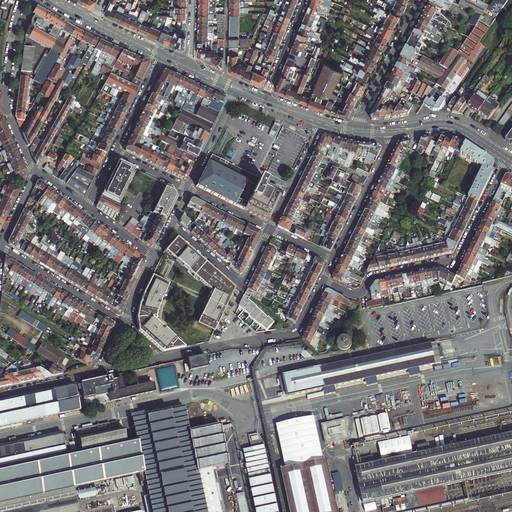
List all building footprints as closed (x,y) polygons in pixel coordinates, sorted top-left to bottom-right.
[(88,9),(90,8),(93,0),(85,0),(83,6),(87,8),(88,9)] [(107,17),(110,18),(118,3),(117,2),(115,3),(114,2),(109,0),(103,13),(103,15),(107,17)] [(115,20),(117,21),(126,2),(126,0),(119,0),(118,3),(110,18),(115,20)] [(278,2),(279,2),(278,6),(291,12),(292,10),(292,8),(293,6),(278,0),(278,2)] [(329,7),(328,6),(312,0),(310,0),(309,2),(308,5),(327,12),(329,7)] [(380,3),(390,8),(400,13),(402,9),(403,8),(386,0),(382,0),(381,0),(377,0),(377,2),(380,3)] [(402,0),(386,0),(403,8),(405,4),(406,2),(402,0)] [(449,0),(429,0),(429,3),(435,6),(441,9),(443,4),(447,6),(451,8),(454,2),(449,0)] [(460,0),(460,1),(458,4),(474,12),(479,15),(482,16),(486,9),(467,0),(460,0)] [(479,0),(467,0),(486,9),(487,10),(490,5),(488,4),(482,1),(479,0)] [(497,16),(503,6),(493,0),(490,5),(487,10),(490,11),(494,15),(497,16)] [(131,5),(126,2),(117,21),(120,23),(122,24),(131,5)] [(137,30),(144,14),(146,10),(136,6),(137,5),(132,2),(131,5),(122,24),(129,27),(130,27),(137,30)] [(390,8),(380,3),(378,6),(389,11),(390,8)] [(435,6),(429,3),(425,9),(423,14),(441,23),(446,26),(449,28),(450,26),(449,23),(439,18),(440,14),(439,14),(441,9),(435,6)] [(26,34),(51,49),(56,40),(58,37),(62,30),(66,22),(44,9),(37,5),(33,12),(35,14),(34,16),(32,19),(31,22),(31,24),(31,26),(29,25),(26,34)] [(290,14),(291,12),(278,6),(275,5),(273,11),(276,12),(289,17),(290,14)] [(307,7),(306,10),(319,15),(320,12),(327,14),(328,12),(327,12),(308,5),(307,7)] [(397,20),(398,17),(400,14),(400,13),(390,8),(389,11),(378,6),(378,7),(374,5),(372,8),(383,13),(397,20)] [(268,9),(266,14),(287,22),(287,20),(289,17),(276,12),(275,14),(271,12),(272,10),(268,9)] [(304,15),(313,19),(316,20),(324,23),(325,20),(320,18),(321,15),(319,15),(306,10),(306,11),(304,15)] [(469,23),(476,26),(482,16),(479,15),(474,12),(469,23)] [(381,16),(374,13),(372,16),(394,27),(396,21),(397,20),(383,13),(381,16)] [(142,32),(146,34),(150,26),(151,23),(153,20),(153,18),(152,17),(151,20),(148,25),(144,23),(147,18),(145,17),(147,15),(144,14),(137,30),(142,32)] [(228,14),(228,18),(227,39),(240,39),(240,33),(241,27),(239,27),(239,14),(238,14),(228,14)] [(286,24),(287,22),(266,14),(264,19),(272,22),(285,27),(286,24)] [(392,29),(394,27),(372,16),(369,14),(369,16),(371,17),(370,19),(379,23),(377,25),(376,24),(374,29),(389,36),(392,29)] [(450,49),(447,54),(443,59),(440,65),(423,56),(420,62),(415,59),(414,61),(413,60),(411,65),(417,68),(440,79),(437,84),(443,88),(447,90),(465,62),(469,57),(480,40),(494,20),(486,14),(483,17),(482,16),(476,26),(468,37),(464,44),(458,53),(450,49)] [(423,14),(422,16),(421,18),(419,21),(427,25),(428,24),(434,27),(433,28),(437,30),(442,33),(446,26),(441,23),(423,14)] [(303,17),(302,20),(311,24),(313,19),(304,15),(303,17)] [(151,37),(157,39),(163,26),(159,25),(159,26),(158,25),(161,18),(160,18),(158,22),(157,25),(155,29),(151,37)] [(165,18),(163,26),(157,39),(160,41),(162,42),(168,29),(172,18),(170,18),(165,18)] [(266,23),(270,25),(270,27),(283,32),(284,29),(285,27),(272,22),(264,19),(263,22),(262,24),(265,25),(266,23)] [(301,23),(300,26),(309,29),(310,30),(315,31),(317,26),(314,25),(313,24),(311,24),(302,20),(301,23)] [(428,24),(427,25),(419,21),(418,23),(417,25),(435,35),(437,30),(433,28),(434,27),(428,24)] [(59,56),(75,27),(72,26),(66,22),(62,30),(66,33),(64,36),(67,38),(63,44),(56,40),(51,49),(33,79),(42,83),(43,84),(54,65),(59,56)] [(441,38),(435,35),(417,25),(416,28),(414,31),(431,39),(438,43),(441,38)] [(151,37),(155,29),(150,26),(146,34),(149,36),(151,37)] [(299,28),(298,32),(311,37),(315,38),(318,39),(320,33),(315,31),(314,33),(310,31),(310,30),(309,29),(300,26),(299,27),(299,28)] [(80,40),(85,32),(78,29),(75,27),(59,56),(63,58),(70,46),(73,40),(75,42),(77,39),(80,40)] [(282,34),(283,32),(270,27),(269,30),(261,27),(260,29),(268,32),(281,37),(282,34)] [(368,28),(366,32),(386,42),(388,37),(389,36),(374,29),(373,30),(368,28)] [(169,29),(168,29),(162,42),(166,43),(168,44),(173,32),(169,30),(169,29)] [(175,33),(173,32),(168,44),(173,46),(179,34),(179,33),(179,30),(178,30),(177,31),(176,31),(175,33)] [(431,39),(414,31),(413,33),(411,37),(422,42),(424,38),(430,41),(431,39)] [(77,46),(86,51),(94,37),(91,35),(85,32),(80,40),(77,46)] [(267,35),(265,34),(264,37),(279,43),(280,40),(281,37),(268,32),(267,35)] [(296,35),(296,37),(309,43),(311,37),(298,32),(296,35)] [(367,35),(370,37),(369,40),(383,47),(385,43),(386,42),(366,32),(365,34),(367,35)] [(181,50),(184,48),(184,35),(182,34),(182,35),(179,34),(173,46),(178,49),(181,50)] [(382,50),(383,47),(369,40),(367,43),(353,35),(352,38),(368,46),(371,48),(380,52),(382,50)] [(85,66),(100,39),(97,38),(94,37),(86,51),(81,60),(76,69),(73,75),(71,77),(75,79),(83,65),(85,66)] [(278,45),(279,43),(264,37),(262,42),(276,48),(278,45)] [(315,45),(313,44),(309,43),(296,37),(294,42),(292,45),(300,49),(303,50),(305,44),(310,47),(310,48),(314,49),(315,45)] [(422,42),(411,37),(411,38),(409,42),(420,48),(421,46),(423,47),(425,43),(422,42)] [(99,56),(107,42),(105,42),(100,39),(85,66),(84,67),(87,69),(93,59),(96,61),(99,56)] [(240,39),(227,39),(227,47),(237,47),(247,48),(250,39),(240,39)] [(486,45),(480,40),(469,57),(475,61),(486,45)] [(102,58),(106,60),(114,46),(111,45),(109,44),(107,42),(99,56),(100,56),(102,54),(104,55),(102,58)] [(275,51),(276,48),(262,42),(261,44),(255,42),(254,45),(266,50),(274,53),(275,51)] [(354,42),(352,46),(355,47),(377,59),(380,54),(380,52),(371,48),(370,50),(367,49),(356,43),(356,44),(354,42)] [(417,53),(420,48),(409,42),(408,44),(406,47),(417,53)] [(305,44),(303,50),(312,53),(314,49),(310,48),(310,47),(305,44)] [(33,47),(24,45),(20,71),(25,74),(25,71),(30,71),(33,47)] [(196,56),(198,59),(202,60),(204,61),(204,45),(196,45),(196,56)] [(300,49),(292,45),(290,52),(298,55),(300,49)] [(320,47),(315,45),(314,49),(312,53),(311,55),(316,57),(320,47)] [(114,58),(117,59),(122,50),(114,46),(106,60),(99,71),(101,72),(102,70),(105,72),(103,74),(101,78),(105,80),(109,72),(112,68),(109,66),(112,62),(114,64),(116,61),(113,59),(114,58)] [(227,70),(228,72),(232,74),(235,64),(234,64),(236,55),(237,47),(227,47),(227,70)] [(350,49),(349,52),(351,53),(352,54),(374,65),(376,61),(377,59),(355,47),(353,50),(350,49)] [(417,53),(406,47),(405,49),(402,54),(412,59),(412,58),(415,59),(416,58),(414,58),(417,53)] [(246,80),(248,80),(252,72),(248,70),(256,50),(253,49),(251,54),(247,65),(242,78),(246,80)] [(118,70),(128,53),(126,52),(122,50),(117,59),(116,61),(114,64),(112,67),(118,70)] [(272,60),(274,53),(266,50),(264,57),(272,60)] [(242,78),(247,65),(251,54),(246,52),(243,58),(244,58),(247,59),(246,61),(243,60),(237,76),(241,77),(242,78)] [(126,76),(128,71),(135,56),(133,55),(128,53),(118,70),(124,73),(123,75),(126,76)] [(96,61),(90,71),(97,75),(99,72),(99,71),(106,60),(102,58),(104,55),(102,54),(100,56),(99,56),(96,61)] [(350,59),(356,62),(358,63),(372,70),(373,67),(374,65),(352,54),(352,55),(350,59)] [(412,59),(402,54),(402,55),(400,59),(410,64),(411,65),(413,60),(414,61),(415,59),(412,58),(412,59)] [(72,55),(67,64),(69,65),(76,69),(81,60),(72,55)] [(142,60),(141,59),(140,59),(135,56),(128,71),(130,72),(131,71),(136,73),(138,69),(142,60)] [(238,57),(236,64),(235,64),(232,74),(235,75),(237,76),(243,60),(240,59),(241,57),(240,56),(239,57),(238,57)] [(296,60),(288,57),(287,59),(286,62),(291,65),(293,66),(296,60)] [(410,64),(400,59),(398,62),(397,64),(418,75),(419,72),(416,70),(408,66),(410,64)] [(149,66),(148,62),(146,62),(142,60),(138,69),(136,73),(131,83),(132,84),(135,79),(138,80),(135,86),(138,87),(149,66)] [(371,72),(372,70),(358,63),(356,62),(355,66),(354,64),(346,60),(345,64),(369,76),(371,72)] [(319,78),(317,82),(314,88),(311,96),(308,104),(314,106),(319,108),(323,100),(320,99),(322,95),(330,97),(337,82),(342,73),(343,71),(342,70),(325,61),(324,64),(322,69),(319,78)] [(447,90),(433,110),(437,110),(440,109),(442,109),(447,101),(464,77),(462,75),(469,65),(465,62),(447,90)] [(269,67),(261,64),(258,71),(253,82),(258,84),(260,85),(262,84),(269,67)] [(313,65),(308,64),(307,65),(305,71),(305,72),(309,74),(313,65)] [(367,79),(369,76),(345,64),(343,67),(351,72),(354,71),(352,75),(366,82),(367,79)] [(421,76),(418,75),(397,64),(396,67),(395,68),(394,70),(409,77),(416,81),(416,79),(420,80),(421,76)] [(64,70),(57,66),(54,65),(43,84),(42,86),(41,87),(41,88),(40,90),(38,93),(36,96),(35,98),(33,102),(32,103),(34,105),(36,106),(41,109),(43,106),(45,102),(48,97),(50,93),(53,89),(55,85),(58,80),(64,70)] [(469,65),(462,75),(464,77),(471,67),(469,65)] [(257,67),(254,66),(252,72),(248,80),(252,82),(253,82),(258,71),(257,71),(256,72),(254,71),(256,70),(257,67)] [(290,81),(292,77),(295,70),(290,68),(289,71),(283,69),(275,89),(276,90),(276,91),(281,93),(282,94),(285,95),(289,86),(287,86),(287,87),(285,86),(283,85),(286,79),(287,80),(290,81)] [(66,71),(64,70),(58,80),(65,84),(67,85),(71,77),(73,75),(66,71)] [(165,70),(162,71),(159,78),(157,83),(166,88),(168,85),(173,74),(169,72),(165,70)] [(409,77),(394,70),(393,73),(391,76),(405,83),(406,83),(409,77)] [(354,84),(356,85),(354,90),(360,93),(363,88),(364,85),(366,82),(352,75),(343,71),(342,73),(349,77),(348,79),(355,83),(354,84)] [(99,90),(112,97),(115,98),(119,92),(132,99),(138,87),(135,86),(132,84),(131,83),(124,80),(121,79),(115,76),(109,72),(105,80),(105,81),(101,87),(99,90)] [(303,76),(301,82),(306,83),(309,74),(305,72),(303,76)] [(464,112),(470,104),(480,90),(485,83),(491,76),(487,73),(473,92),(469,89),(466,94),(455,108),(454,111),(460,112),(464,112)] [(168,85),(175,88),(180,77),(177,76),(173,74),(168,85)] [(299,74),(297,80),(295,79),(288,96),(292,97),(295,98),(301,82),(303,76),(299,74)] [(404,85),(405,83),(391,76),(389,80),(387,84),(401,91),(402,91),(403,89),(404,85)] [(493,77),(491,76),(485,83),(488,85),(493,77)] [(176,103),(187,80),(185,79),(180,77),(175,88),(174,89),(178,91),(173,102),(176,103)] [(296,78),(292,77),(290,81),(289,86),(285,95),(287,95),(288,96),(295,79),(296,78)] [(63,89),(65,84),(58,80),(55,85),(60,88),(62,88),(63,89)] [(181,109),(193,84),(191,82),(187,80),(176,103),(175,106),(181,109)] [(28,83),(19,81),(19,84),(18,87),(27,89),(30,90),(32,85),(28,83)] [(426,100),(433,89),(417,81),(414,86),(414,87),(413,89),(411,92),(423,98),(426,100)] [(304,89),(306,83),(301,82),(295,98),(297,99),(299,100),(304,89)] [(336,93),(340,83),(337,82),(330,97),(324,109),(327,111),(329,111),(334,103),(336,99),(338,94),(336,93)] [(164,92),(166,88),(157,83),(156,84),(155,86),(161,89),(161,91),(164,92)] [(196,97),(201,87),(193,84),(181,109),(188,112),(192,104),(196,97)] [(401,91),(387,84),(386,87),(384,90),(398,96),(401,91)] [(158,97),(151,94),(150,96),(148,100),(158,105),(159,105),(161,106),(162,102),(164,102),(169,92),(172,93),(174,89),(175,88),(168,85),(166,88),(164,92),(161,99),(158,97)] [(336,99),(335,103),(334,103),(329,111),(332,112),(333,112),(336,113),(342,101),(344,97),(346,92),(349,88),(343,85),(338,94),(336,99)] [(161,89),(155,86),(153,89),(151,94),(158,97),(161,91),(161,89)] [(453,106),(455,108),(466,94),(462,91),(465,87),(464,86),(451,105),(453,106)] [(27,89),(18,87),(18,90),(17,94),(26,95),(29,96),(30,90),(27,89)] [(200,106),(207,90),(205,89),(201,87),(196,97),(192,104),(188,112),(194,116),(200,106)] [(443,88),(441,91),(435,87),(433,89),(426,100),(424,104),(430,108),(433,110),(447,90),(443,88)] [(304,102),(306,103),(309,95),(308,95),(310,90),(308,89),(308,90),(306,90),(304,89),(299,100),(304,102)] [(350,92),(349,92),(348,93),(357,98),(359,95),(360,93),(354,90),(351,89),(350,92)] [(207,108),(214,93),(212,93),(207,90),(200,106),(206,109),(207,108)] [(386,99),(387,97),(389,99),(390,98),(393,100),(394,100),(396,97),(397,98),(398,96),(384,90),(382,94),(381,97),(386,99)] [(480,90),(470,104),(476,108),(480,111),(490,98),(480,90)] [(132,99),(119,92),(115,98),(128,105),(130,102),(132,99)] [(225,100),(223,98),(220,96),(214,93),(207,108),(218,114),(221,108),(223,102),(225,100)] [(347,94),(349,95),(347,98),(355,103),(356,100),(357,98),(348,93),(347,94)] [(26,95),(17,94),(17,96),(16,100),(25,101),(28,102),(29,96),(26,95)] [(319,108),(324,109),(330,97),(322,95),(320,99),(323,100),(319,108)] [(492,95),(490,98),(480,111),(484,114),(488,117),(491,119),(502,102),(498,99),(497,97),(496,96),(495,97),(492,95)] [(72,105),(81,110),(83,105),(80,103),(74,100),(68,96),(67,97),(65,102),(63,105),(68,108),(70,104),(72,105)] [(127,107),(128,105),(115,98),(112,97),(109,102),(112,104),(125,111),(127,107)] [(347,100),(346,103),(342,101),(336,113),(341,114),(347,116),(349,113),(352,109),(355,103),(347,98),(346,100),(347,100)] [(386,102),(380,99),(378,102),(376,106),(381,108),(382,107),(383,107),(386,102)] [(405,103),(404,102),(405,100),(403,99),(401,104),(393,118),(396,118),(401,117),(406,108),(403,107),(405,103)] [(157,107),(158,105),(148,100),(146,103),(145,105),(158,112),(161,106),(159,105),(158,108),(157,107)] [(393,102),(393,103),(385,119),(388,119),(389,117),(390,117),(392,118),(393,118),(401,104),(398,102),(396,106),(394,105),(396,101),(394,100),(393,102)] [(383,111),(379,119),(382,119),(385,119),(393,103),(388,101),(388,102),(387,103),(384,108),(383,111)] [(414,105),(409,102),(406,108),(401,117),(406,116),(409,115),(412,109),(414,105)] [(112,104),(109,109),(114,111),(114,112),(118,114),(119,113),(123,116),(124,113),(125,111),(112,104)] [(68,108),(63,105),(62,106),(61,108),(60,110),(59,112),(64,115),(66,112),(68,108)] [(158,112),(145,105),(143,109),(142,111),(146,113),(147,112),(151,115),(156,118),(159,119),(162,114),(158,112)] [(207,108),(206,109),(200,106),(194,116),(212,125),(215,119),(218,114),(207,108)] [(371,117),(373,120),(376,120),(379,119),(383,111),(382,110),(382,109),(381,108),(376,106),(371,117)] [(511,106),(501,121),(506,125),(511,117),(511,106)] [(114,112),(114,111),(109,109),(107,107),(104,113),(106,114),(107,115),(120,121),(122,118),(122,117),(123,116),(119,113),(118,114),(114,112)] [(194,116),(188,112),(181,109),(175,120),(181,123),(189,127),(196,131),(206,136),(212,125),(194,116)] [(146,113),(142,111),(140,114),(139,116),(154,123),(156,118),(151,115),(147,112),(146,113)] [(14,114),(14,115),(19,126),(19,125),(22,121),(23,113),(14,112),(14,114)] [(54,120),(59,123),(62,117),(64,115),(59,112),(57,115),(55,119),(54,120)] [(119,123),(120,121),(107,115),(106,117),(105,117),(97,112),(96,115),(99,117),(109,122),(109,121),(114,124),(113,125),(117,127),(119,123)] [(154,123),(139,116),(138,119),(136,122),(140,125),(141,123),(146,126),(145,126),(158,132),(159,130),(152,126),(154,123)] [(97,120),(102,123),(101,125),(115,132),(116,130),(117,127),(113,125),(114,124),(109,121),(109,122),(99,117),(97,120)] [(50,127),(55,130),(57,127),(59,123),(54,120),(52,123),(50,127)] [(174,120),(170,129),(187,138),(201,145),(203,141),(206,136),(196,131),(194,134),(188,131),(189,127),(181,123),(175,120),(174,120)] [(135,124),(134,127),(143,132),(147,134),(148,135),(150,132),(156,135),(158,132),(145,126),(146,126),(141,123),(140,125),(136,122),(135,124)] [(277,123),(274,122),(271,128),(268,134),(273,137),(279,125),(277,123)] [(114,133),(115,132),(101,125),(99,129),(97,128),(97,129),(112,137),(114,133)] [(50,127),(50,128),(47,132),(45,135),(50,138),(54,132),(55,130),(50,127)] [(111,140),(112,137),(97,129),(92,127),(91,130),(94,132),(93,134),(109,143),(111,140)] [(143,132),(134,127),(132,131),(130,134),(144,141),(146,142),(149,143),(150,144),(152,141),(150,141),(150,139),(146,137),(141,135),(143,132)] [(8,134),(6,130),(0,132),(0,140),(5,139),(4,137),(9,135),(8,134)] [(26,144),(28,144),(32,137),(33,136),(28,133),(24,139),(26,144)] [(105,150),(106,148),(90,140),(78,133),(75,139),(86,145),(103,154),(105,150)] [(108,144),(109,143),(93,134),(90,140),(106,148),(108,144)] [(144,141),(130,134),(129,135),(127,139),(134,143),(137,144),(137,143),(138,143),(139,144),(140,144),(142,145),(142,143),(143,144),(144,141)] [(163,142),(166,137),(160,134),(157,139),(163,142)] [(0,148),(2,147),(12,143),(10,140),(9,135),(4,137),(5,139),(0,140),(0,148)] [(41,142),(46,145),(48,142),(50,138),(45,135),(44,137),(42,141),(41,142)] [(197,154),(198,152),(176,140),(167,135),(166,137),(163,142),(169,145),(174,148),(180,151),(185,154),(195,158),(197,154)] [(320,151),(321,149),(327,138),(325,137),(323,136),(321,138),(316,148),(320,151)] [(200,148),(201,145),(187,138),(186,140),(184,139),(184,140),(178,137),(176,140),(198,152),(200,148)] [(328,152),(334,140),(330,138),(327,138),(321,149),(324,150),(326,151),(328,152)] [(132,146),(134,143),(127,139),(126,142),(123,147),(124,150),(136,156),(138,150),(132,146)] [(334,155),(341,142),(338,141),(334,140),(328,152),(327,154),(326,155),(326,156),(325,157),(324,159),(331,162),(334,155)] [(432,141),(430,140),(423,141),(420,141),(419,144),(413,156),(415,156),(416,155),(420,157),(426,146),(428,147),(430,144),(432,141)] [(432,168),(437,158),(445,142),(440,140),(437,145),(436,147),(433,146),(432,149),(434,151),(428,163),(430,164),(429,166),(432,168)] [(37,150),(42,153),(45,147),(46,145),(41,142),(38,147),(37,150)] [(138,146),(140,147),(138,150),(136,156),(139,158),(141,159),(146,149),(149,143),(146,142),(145,144),(142,145),(140,144),(139,144),(138,146)] [(342,153),(347,144),(344,143),(341,142),(334,155),(338,157),(336,162),(337,162),(342,153)] [(448,151),(451,145),(448,144),(445,142),(437,158),(443,161),(448,151)] [(455,143),(453,142),(451,145),(448,151),(451,153),(449,154),(447,157),(450,159),(453,154),(458,144),(455,143)] [(11,152),(10,150),(14,149),(13,146),(12,143),(2,147),(3,150),(0,151),(0,155),(5,154),(11,152)] [(396,147),(395,148),(393,152),(399,155),(401,151),(404,153),(405,151),(409,143),(402,145),(398,145),(397,146),(396,147)] [(344,163),(346,159),(353,145),(352,145),(347,144),(342,153),(344,154),(343,156),(344,156),(341,161),(344,163)] [(427,158),(432,149),(433,146),(430,144),(428,147),(424,156),(427,158)] [(458,158),(464,148),(461,146),(458,144),(453,154),(457,156),(455,156),(453,160),(456,162),(458,158)] [(90,150),(88,153),(91,154),(101,159),(102,157),(103,154),(86,145),(84,147),(88,149),(90,150)] [(144,160),(147,162),(154,148),(153,147),(154,146),(152,145),(149,151),(146,149),(141,159),(144,160)] [(169,145),(165,153),(170,156),(174,148),(169,145)] [(354,156),(359,147),(357,146),(353,145),(346,159),(349,161),(352,155),(354,156)] [(150,163),(152,165),(159,150),(155,148),(156,147),(155,146),(154,148),(147,162),(150,163)] [(359,157),(364,147),(363,147),(359,147),(354,156),(352,160),(355,162),(357,158),(359,159),(359,157)] [(364,160),(370,147),(367,147),(364,147),(359,157),(364,160)] [(362,164),(368,167),(370,165),(372,166),(380,151),(378,150),(378,149),(378,147),(374,147),(370,147),(364,160),(363,161),(362,164)] [(174,148),(170,156),(176,159),(180,151),(174,148)] [(477,157),(465,148),(464,148),(458,158),(480,172),(465,201),(475,206),(490,177),(487,175),(491,167),(485,163),(477,157)] [(7,160),(17,156),(16,153),(14,149),(10,150),(11,152),(5,154),(0,155),(0,160),(2,159),(3,161),(7,160)] [(34,163),(36,163),(40,156),(42,153),(37,150),(32,158),(34,163)] [(162,158),(160,157),(163,152),(159,150),(152,165),(155,166),(158,168),(161,163),(160,162),(162,158)] [(180,151),(176,159),(178,160),(181,162),(183,158),(185,154),(180,151)] [(397,167),(394,172),(398,174),(402,176),(413,154),(405,151),(404,153),(403,155),(402,157),(400,162),(397,167)] [(401,156),(399,155),(393,152),(392,155),(391,157),(400,162),(402,157),(401,156)] [(165,153),(162,158),(160,162),(161,163),(158,168),(161,169),(163,170),(170,156),(165,153)] [(322,158),(313,153),(312,156),(310,159),(324,166),(325,167),(336,172),(337,170),(338,169),(321,161),(322,158)] [(63,155),(58,162),(56,167),(57,168),(58,168),(60,165),(60,166),(62,163),(63,163),(64,162),(67,164),(71,158),(63,154),(63,155)] [(85,156),(84,156),(83,157),(98,165),(100,161),(101,159),(91,154),(90,157),(86,155),(85,156)] [(194,160),(195,158),(185,154),(183,158),(192,163),(194,160)] [(16,165),(16,163),(20,162),(19,160),(17,156),(7,160),(8,163),(5,164),(2,165),(3,166),(0,167),(0,170),(1,170),(11,166),(11,167),(16,165)] [(97,167),(98,165),(83,157),(81,156),(78,161),(79,162),(95,170),(97,167)] [(172,169),(171,168),(173,164),(175,162),(176,159),(170,156),(163,170),(167,172),(169,173),(172,169)] [(195,186),(264,223),(280,192),(262,183),(264,181),(257,177),(257,178),(226,163),(226,162),(223,161),(218,158),(217,161),(209,157),(195,186)] [(400,162),(391,157),(389,160),(388,162),(397,167),(400,162)] [(63,184),(69,176),(75,167),(79,162),(78,161),(71,158),(67,164),(56,178),(63,184)] [(192,163),(183,158),(181,162),(174,176),(181,180),(184,179),(188,171),(192,163)] [(324,166),(310,159),(309,162),(308,164),(317,169),(318,166),(322,168),(322,167),(323,167),(324,166)] [(135,170),(116,160),(99,194),(118,203),(135,170)] [(176,165),(173,164),(171,168),(172,169),(169,173),(172,175),(174,176),(181,162),(178,160),(177,163),(176,165)] [(21,181),(25,173),(23,169),(20,162),(16,163),(16,165),(11,167),(11,166),(1,170),(2,173),(6,172),(6,173),(12,170),(16,181),(21,181)] [(46,164),(44,163),(41,167),(45,170),(50,174),(55,166),(48,162),(46,164)] [(79,162),(75,167),(81,170),(92,176),(93,174),(95,170),(79,162)] [(397,167),(388,162),(387,164),(385,168),(394,172),(397,167)] [(316,171),(317,169),(308,164),(307,165),(306,168),(305,170),(314,175),(315,174),(319,176),(319,175),(320,175),(321,174),(316,171)] [(78,175),(81,170),(75,167),(69,176),(76,180),(79,175),(78,175)] [(336,173),(336,172),(325,167),(324,168),(325,169),(329,171),(327,175),(333,178),(336,173)] [(347,171),(365,180),(367,176),(356,170),(355,171),(349,168),(347,171)] [(383,173),(392,178),(396,180),(398,174),(394,172),(385,168),(384,170),(383,173)] [(79,175),(76,180),(69,176),(63,184),(80,197),(82,196),(87,186),(92,176),(81,170),(78,175),(79,175)] [(314,175),(305,170),(304,172),(303,175),(315,181),(317,182),(317,180),(316,180),(317,177),(314,175)] [(337,188),(343,191),(341,196),(354,202),(356,197),(357,195),(362,186),(355,183),(349,180),(342,176),(336,173),(333,178),(330,183),(328,188),(328,189),(335,193),(337,188)] [(393,185),(396,180),(392,178),(383,173),(382,175),(380,178),(389,182),(393,185)] [(315,181),(303,175),(302,176),(300,179),(313,185),(315,181)] [(330,183),(333,178),(327,175),(324,180),(330,183)] [(379,180),(377,183),(392,191),(393,188),(398,191),(399,188),(393,185),(389,182),(380,178),(379,180)] [(506,196),(505,196),(511,182),(511,181),(507,178),(503,179),(493,199),(489,207),(497,211),(502,201),(504,197),(505,198),(506,196)] [(313,185),(300,179),(300,180),(298,184),(311,190),(312,187),(313,188),(314,186),(313,185)] [(46,187),(37,180),(35,180),(33,184),(33,185),(38,189),(36,193),(40,196),(46,187)] [(0,188),(3,190),(3,191),(8,193),(9,192),(14,195),(15,192),(17,189),(15,188),(16,185),(10,182),(8,185),(7,184),(5,187),(0,183),(0,188)] [(506,201),(508,202),(511,194),(511,182),(505,196),(506,196),(505,198),(504,197),(502,201),(504,202),(505,202),(506,201)] [(392,191),(377,183),(376,185),(375,188),(379,190),(379,191),(384,194),(384,193),(389,196),(392,191)] [(311,190),(298,184),(297,185),(296,188),(310,195),(310,194),(309,193),(311,190)] [(172,189),(164,185),(159,196),(172,202),(175,197),(172,189)] [(40,205),(51,190),(50,189),(46,187),(40,196),(35,202),(40,205)] [(3,190),(0,188),(0,192),(2,194),(0,196),(10,202),(12,197),(14,195),(9,192),(8,193),(3,191),(3,190)] [(309,197),(310,195),(296,188),(295,190),(293,193),(306,199),(306,197),(305,197),(306,195),(309,197)] [(379,191),(379,190),(375,188),(374,191),(372,194),(386,202),(389,196),(384,193),(384,194),(379,191)] [(49,204),(56,194),(55,193),(51,190),(40,205),(39,207),(44,210),(46,207),(48,206),(49,204)] [(35,202),(40,196),(36,193),(31,199),(35,202)] [(306,199),(293,193),(292,194),(291,197),(302,203),(304,200),(305,200),(306,199)] [(55,206),(61,198),(59,196),(56,194),(49,204),(53,208),(55,206)] [(93,207),(112,221),(120,204),(118,203),(99,194),(95,201),(93,205),(93,207)] [(389,203),(386,202),(372,194),(371,196),(369,200),(382,207),(383,205),(384,205),(387,207),(389,203)] [(436,207),(439,201),(425,194),(422,200),(436,207)] [(353,203),(354,202),(341,196),(339,195),(337,200),(351,207),(353,203)] [(7,208),(9,205),(9,203),(10,202),(0,196),(0,205),(2,206),(7,208)] [(153,208),(166,214),(169,208),(172,202),(159,196),(153,208)] [(302,203),(291,197),(290,199),(289,202),(301,208),(303,204),(302,203)] [(59,209),(65,201),(64,200),(61,198),(55,206),(59,209)] [(332,201),(337,203),(335,207),(348,213),(350,210),(350,209),(351,207),(337,200),(333,198),(332,201)] [(199,211),(202,205),(191,199),(188,200),(185,207),(198,213),(199,211)] [(468,210),(469,209),(473,211),(473,210),(474,208),(475,206),(465,201),(463,200),(461,203),(455,199),(453,202),(463,207),(468,210)] [(387,210),(383,207),(382,207),(369,200),(368,202),(366,206),(381,214),(383,211),(386,212),(387,210)] [(68,203),(65,201),(59,209),(57,213),(56,213),(58,214),(59,213),(61,215),(70,204),(68,203)] [(299,213),(301,208),(289,202),(288,204),(287,206),(299,213)] [(463,207),(453,202),(450,207),(470,217),(471,213),(473,211),(469,209),(468,210),(463,207)] [(65,220),(74,208),(72,206),(70,204),(61,215),(64,217),(63,219),(62,220),(62,221),(63,222),(65,220)] [(332,209),(333,210),(332,212),(345,218),(347,214),(348,213),(335,207),(330,204),(328,207),(332,209)] [(200,219),(207,207),(204,206),(202,205),(199,211),(198,213),(195,218),(198,220),(199,218),(200,219)] [(299,213),(287,206),(285,208),(284,211),(297,217),(298,214),(299,215),(300,213),(299,213)] [(364,209),(363,212),(375,219),(377,220),(379,220),(380,217),(384,219),(386,216),(381,214),(366,206),(364,209)] [(207,207),(200,219),(203,221),(205,217),(207,218),(211,210),(209,209),(207,207)] [(469,219),(470,217),(450,207),(448,212),(458,218),(462,221),(463,220),(467,222),(469,219)] [(502,213),(497,211),(489,207),(487,209),(486,212),(498,218),(500,214),(501,215),(502,213)] [(72,219),(78,211),(76,209),(74,208),(65,220),(63,222),(67,226),(67,225),(72,219)] [(165,216),(166,214),(153,208),(150,213),(154,215),(163,219),(165,216)] [(27,213),(21,209),(19,212),(18,214),(27,218),(29,214),(27,213)] [(210,220),(212,221),(216,212),(214,211),(211,210),(207,218),(205,222),(208,223),(210,220)] [(73,228),(83,215),(81,213),(78,211),(72,219),(67,225),(72,229),(73,228)] [(295,220),(297,217),(284,211),(283,213),(282,215),(291,219),(293,221),(295,221),(296,222),(296,221),(295,220)] [(215,222),(216,223),(221,215),(219,214),(216,212),(212,221),(210,224),(213,225),(215,222)] [(345,220),(345,218),(332,212),(331,215),(329,214),(326,213),(325,215),(329,217),(331,217),(343,224),(345,220)] [(375,219),(363,212),(362,214),(360,217),(369,222),(373,223),(375,219)] [(454,219),(452,221),(464,228),(466,224),(467,222),(463,220),(462,221),(458,218),(448,212),(446,215),(449,216),(454,219)] [(498,218),(486,212),(485,215),(483,218),(496,225),(497,223),(496,223),(498,218)] [(162,222),(163,219),(154,215),(153,216),(146,213),(145,217),(161,225),(162,222)] [(25,223),(27,218),(18,214),(17,217),(16,219),(25,223)] [(77,231),(87,218),(85,216),(83,215),(73,228),(77,231)] [(160,227),(161,225),(145,217),(141,215),(137,221),(140,222),(158,231),(160,227)] [(219,224),(221,225),(225,217),(223,216),(221,215),(216,223),(215,226),(217,227),(219,224)] [(291,219),(282,215),(281,217),(280,219),(289,224),(291,219)] [(180,216),(177,221),(178,224),(185,230),(190,225),(180,216)] [(226,227),(230,219),(228,218),(225,217),(221,225),(220,228),(222,229),(224,226),(226,227)] [(343,224),(331,217),(328,223),(340,229),(341,227),(342,225),(343,224)] [(369,222),(360,217),(359,219),(358,221),(367,226),(369,222)] [(80,237),(92,221),(90,220),(87,218),(77,231),(75,234),(79,238),(80,237)] [(511,218),(511,219),(511,218),(508,224),(505,229),(496,225),(483,218),(482,220),(481,222),(489,227),(489,229),(499,234),(511,240),(511,233),(511,230),(511,218)] [(25,223),(16,219),(15,222),(13,224),(22,228),(25,223)] [(229,234),(231,230),(235,222),(233,221),(230,219),(226,227),(220,237),(221,237),(223,239),(226,233),(229,234)] [(290,225),(289,224),(280,219),(279,222),(278,224),(289,230),(289,229),(288,228),(290,225)] [(91,234),(97,225),(95,224),(92,221),(80,237),(84,240),(86,241),(89,236),(91,234)] [(126,221),(121,227),(124,230),(128,233),(131,229),(133,226),(126,221)] [(190,234),(192,236),(202,225),(203,224),(199,221),(194,226),(191,223),(190,225),(185,230),(190,234)] [(367,226),(358,221),(357,223),(356,226),(368,232),(370,230),(372,231),(374,231),(374,230),(373,229),(372,228),(367,226)] [(457,230),(462,233),(463,229),(464,228),(452,221),(451,224),(449,223),(448,226),(452,228),(457,231),(457,230)] [(157,233),(158,231),(140,222),(138,225),(143,227),(142,230),(143,230),(142,231),(143,232),(154,237),(157,233)] [(231,230),(235,232),(239,224),(238,223),(235,222),(231,230)] [(340,229),(328,223),(325,229),(337,235),(339,231),(340,229)] [(24,230),(22,228),(13,224),(12,226),(11,229),(19,234),(23,237),(25,234),(23,233),(24,230)] [(240,235),(244,227),(242,225),(239,224),(235,232),(240,235)] [(289,231),(289,230),(278,224),(275,228),(283,232),(286,234),(287,231),(289,231)] [(499,234),(489,229),(480,224),(478,227),(477,230),(481,233),(482,232),(486,234),(486,235),(493,238),(494,235),(497,237),(499,234)] [(95,237),(102,229),(100,228),(97,225),(91,234),(93,235),(91,238),(89,240),(91,242),(93,240),(95,237)] [(202,225),(192,236),(194,238),(196,240),(203,233),(203,232),(206,229),(202,225)] [(368,232),(356,226),(355,228),(354,230),(365,236),(367,237),(369,233),(368,232)] [(449,229),(447,232),(459,238),(461,234),(462,233),(457,230),(457,231),(452,228),(448,226),(447,228),(449,229)] [(258,236),(256,233),(244,227),(240,235),(244,237),(245,235),(248,237),(246,242),(244,241),(240,248),(249,253),(254,243),(258,236)] [(301,241),(305,232),(296,228),(294,232),(292,237),(298,240),(301,241)] [(19,234),(11,229),(10,232),(8,234),(16,239),(19,234)] [(100,241),(106,232),(105,231),(102,229),(95,237),(97,238),(95,241),(94,244),(96,245),(98,243),(100,241)] [(151,244),(152,243),(146,240),(147,238),(141,234),(142,233),(139,232),(138,232),(131,229),(128,233),(137,240),(147,247),(150,246),(151,244)] [(203,232),(203,233),(196,240),(198,242),(201,244),(210,233),(212,231),(210,229),(205,234),(203,232)] [(336,237),(337,235),(325,229),(324,231),(323,230),(322,231),(321,231),(320,232),(324,234),(335,239),(336,237)] [(365,236),(354,230),(353,232),(351,235),(364,241),(365,240),(363,239),(365,236)] [(481,233),(477,230),(476,232),(474,235),(494,246),(495,243),(491,241),(493,238),(486,235),(486,234),(482,232),(481,233)] [(309,232),(306,231),(305,232),(301,241),(304,243),(309,232)] [(444,234),(440,232),(439,234),(447,238),(447,239),(451,242),(452,241),(456,243),(458,240),(459,238),(447,232),(445,231),(444,234)] [(104,244),(111,235),(109,234),(106,232),(100,241),(102,242),(100,245),(98,247),(101,249),(104,244)] [(154,239),(154,237),(143,232),(142,234),(142,233),(141,234),(147,238),(146,240),(152,243),(154,239)] [(318,237),(321,239),(324,240),(332,244),(334,241),(335,239),(324,234),(320,232),(318,237)] [(210,236),(211,234),(210,233),(201,244),(202,246),(204,247),(209,242),(208,240),(211,236),(210,236)] [(16,240),(17,241),(18,240),(16,239),(8,234),(5,240),(6,243),(12,247),(16,250),(19,245),(15,243),(16,240)] [(42,234),(36,243),(34,242),(25,255),(28,257),(30,259),(40,244),(41,241),(45,235),(42,234)] [(206,249),(208,251),(221,237),(220,237),(216,234),(213,238),(209,242),(204,247),(206,249)] [(442,240),(445,242),(444,244),(453,249),(455,245),(456,243),(452,241),(451,242),(447,239),(447,238),(439,234),(438,237),(443,239),(442,240)] [(107,251),(116,239),(114,238),(111,235),(104,244),(106,246),(104,249),(107,251)] [(365,242),(364,241),(351,235),(351,236),(349,239),(362,246),(363,243),(364,244),(365,242)] [(497,247),(494,246),(474,235),(473,238),(471,241),(475,244),(476,243),(480,245),(480,246),(483,247),(487,249),(488,246),(496,250),(497,247)] [(35,240),(30,237),(28,240),(26,243),(20,252),(23,254),(25,255),(34,242),(35,240)] [(211,253),(212,254),(221,245),(219,244),(223,239),(221,237),(208,251),(211,253)] [(231,288),(175,238),(163,251),(204,286),(206,288),(210,293),(211,293),(207,301),(204,307),(194,325),(208,332),(231,288)] [(112,255),(121,243),(119,242),(116,239),(107,251),(107,252),(109,254),(107,257),(109,259),(112,255)] [(362,246),(349,239),(348,242),(347,244),(360,250),(360,249),(362,250),(364,247),(362,246)] [(19,251),(20,252),(26,243),(22,240),(21,242),(19,245),(16,250),(19,251)] [(328,253),(330,248),(331,247),(332,244),(324,240),(322,245),(319,243),(316,249),(325,253),(328,253)] [(221,245),(212,254),(214,257),(216,258),(224,249),(223,248),(224,247),(226,243),(224,241),(221,245)] [(476,243),(475,244),(471,241),(470,244),(468,247),(484,255),(485,253),(481,251),(483,247),(480,246),(480,245),(476,243)] [(85,251),(89,246),(84,242),(83,243),(80,247),(85,251)] [(439,242),(439,243),(442,247),(445,257),(450,256),(452,251),(453,249),(444,244),(439,242)] [(118,260),(127,248),(124,246),(121,243),(112,255),(115,257),(114,260),(116,262),(118,260)] [(34,261),(36,262),(45,248),(40,244),(30,259),(34,261)] [(360,250),(347,244),(346,246),(344,249),(356,255),(358,251),(359,252),(360,250)] [(437,248),(435,246),(434,244),(429,245),(431,250),(433,260),(437,259),(439,258),(438,254),(437,254),(436,248),(437,248)] [(425,251),(424,246),(421,247),(422,252),(419,252),(421,262),(425,261),(428,261),(427,256),(426,256),(425,251)] [(427,247),(426,246),(424,246),(425,251),(426,256),(427,256),(428,261),(430,260),(433,260),(431,250),(429,250),(428,247),(427,247)] [(223,248),(224,249),(216,258),(219,260),(221,262),(226,253),(227,251),(228,248),(226,247),(225,247),(224,247),(223,248)] [(442,258),(445,257),(442,247),(437,248),(436,248),(437,254),(438,254),(439,258),(442,258)] [(481,260),(484,255),(468,247),(467,249),(465,253),(470,255),(471,254),(475,256),(475,257),(478,258),(481,260)] [(41,265),(50,251),(45,248),(36,262),(39,264),(41,265)] [(128,257),(132,251),(129,250),(127,248),(118,260),(120,261),(118,265),(119,265),(117,268),(116,268),(115,270),(117,271),(117,270),(121,266),(124,261),(128,257)] [(249,253),(240,248),(238,252),(247,257),(248,255),(249,253)] [(286,260),(291,250),(289,249),(287,248),(284,253),(281,252),(281,254),(280,257),(281,258),(286,260)] [(419,263),(421,262),(419,252),(419,249),(416,250),(415,248),(413,248),(413,253),(414,258),(415,258),(416,263),(419,263)] [(270,252),(265,249),(264,252),(262,254),(275,260),(276,258),(280,260),(281,258),(280,257),(277,255),(270,252)] [(354,257),(356,255),(344,249),(343,251),(342,253),(361,263),(362,261),(354,257)] [(227,264),(228,262),(230,260),(231,257),(232,255),(233,254),(233,252),(230,250),(229,252),(228,254),(226,253),(221,262),(224,264),(227,265),(227,264)] [(286,260),(287,261),(290,262),(296,252),(294,251),(291,250),(286,260)] [(55,254),(50,251),(41,265),(44,267),(46,268),(55,254)] [(142,262),(142,259),(132,251),(128,257),(140,266),(141,264),(142,262)] [(401,256),(402,256),(402,251),(400,252),(400,253),(395,254),(398,267),(402,266),(405,266),(403,261),(402,261),(401,256)] [(403,261),(405,266),(407,265),(410,265),(408,255),(407,251),(405,252),(405,251),(402,251),(402,256),(401,256),(402,261),(403,261)] [(238,252),(236,257),(245,262),(246,259),(247,257),(238,252)] [(298,259),(299,259),(301,255),(299,253),(296,252),(290,262),(290,264),(294,266),(293,268),(294,268),(295,267),(294,266),(296,263),(296,262),(298,259)] [(360,264),(361,263),(342,253),(341,255),(340,258),(351,264),(353,261),(360,264)] [(396,267),(398,267),(395,254),(395,253),(394,254),(394,255),(390,255),(391,258),(390,258),(391,263),(392,263),(393,268),(396,267)] [(408,255),(410,265),(414,264),(416,263),(415,258),(414,258),(413,253),(408,255)] [(471,254),(470,255),(465,253),(464,254),(463,257),(475,264),(478,258),(475,257),(475,256),(471,254)] [(49,270),(51,271),(60,257),(55,254),(46,268),(49,270)] [(261,256),(260,258),(276,266),(277,264),(273,262),(275,260),(262,254),(261,256)] [(11,261),(0,255),(0,258),(0,267),(5,270),(11,261)] [(297,273),(298,272),(299,270),(302,265),(304,261),(306,257),(304,256),(301,255),(299,259),(298,259),(296,262),(296,263),(294,266),(295,267),(297,268),(295,271),(293,270),(294,268),(293,268),(292,269),(293,270),(291,273),(293,273),(293,274),(294,274),(296,275),(297,273)] [(385,255),(384,256),(386,269),(390,269),(393,268),(392,263),(391,263),(390,258),(391,258),(390,255),(386,256),(385,255)] [(60,256),(60,257),(51,271),(54,273),(55,274),(64,260),(61,258),(62,257),(60,256)] [(372,272),(375,272),(372,259),(372,256),(372,257),(369,261),(367,266),(366,268),(365,270),(362,274),(367,273),(372,272)] [(380,265),(381,270),(384,270),(386,269),(384,256),(383,256),(383,257),(378,258),(379,261),(378,261),(379,266),(380,265)] [(139,268),(140,266),(128,257),(124,261),(125,262),(126,263),(137,271),(139,268)] [(244,263),(245,262),(236,257),(233,262),(243,266),(244,263)] [(378,261),(379,261),(378,258),(377,258),(377,257),(375,257),(375,259),(372,259),(375,272),(379,271),(381,270),(380,265),(379,266),(378,261)] [(472,269),(475,264),(463,257),(461,260),(460,263),(464,266),(465,265),(469,267),(472,269)] [(72,258),(68,265),(60,277),(63,279),(67,281),(75,268),(70,265),(71,264),(72,264),(75,260),(72,258)] [(276,266),(260,258),(260,260),(258,263),(270,269),(271,267),(275,269),(276,266)] [(319,270),(322,265),(315,262),(308,258),(306,262),(308,263),(308,264),(319,270)] [(357,266),(351,264),(340,258),(339,260),(337,263),(341,266),(342,265),(346,267),(347,265),(349,266),(352,268),(351,270),(354,271),(357,266)] [(66,260),(65,259),(64,260),(55,274),(58,276),(60,277),(68,265),(64,263),(66,260)] [(8,276),(15,264),(14,263),(11,261),(5,270),(3,273),(2,274),(4,275),(5,274),(8,276)] [(232,264),(231,266),(240,271),(242,267),(243,266),(233,262),(232,264)] [(136,273),(137,271),(126,263),(125,266),(127,267),(126,269),(135,276),(136,273)] [(271,269),(270,269),(258,263),(257,265),(256,267),(268,274),(271,269)] [(342,265),(341,266),(337,263),(336,265),(334,268),(349,276),(350,272),(347,271),(345,270),(346,267),(342,265)] [(465,265),(464,266),(460,263),(459,265),(457,268),(472,275),(473,276),(474,274),(471,273),(472,269),(469,267),(465,265)] [(12,281),(20,267),(18,266),(15,264),(8,276),(11,278),(11,280),(12,281)] [(312,273),(317,275),(319,272),(319,270),(308,264),(307,265),(305,269),(309,271),(309,270),(313,272),(312,273)] [(235,276),(238,275),(239,272),(240,271),(231,266),(229,270),(235,276)] [(23,269),(20,267),(12,281),(13,281),(15,279),(18,281),(25,270),(23,269)] [(254,272),(266,278),(268,274),(256,267),(255,269),(254,272)] [(77,269),(75,268),(67,281),(70,283),(71,284),(78,273),(76,273),(76,274),(74,273),(77,269)] [(135,276),(126,269),(124,268),(121,273),(132,281),(133,278),(135,276)] [(349,276),(334,268),(333,270),(331,274),(346,281),(356,286),(359,281),(349,276)] [(472,275),(457,268),(456,270),(454,274),(459,276),(460,276),(464,278),(466,279),(468,280),(469,281),(472,275)] [(309,271),(305,269),(302,274),(314,280),(316,277),(317,275),(312,273),(313,272),(309,270),(309,271)] [(21,284),(22,285),(30,273),(28,272),(25,270),(18,281),(22,283),(21,284)] [(79,272),(78,273),(71,284),(74,286),(76,287),(83,276),(79,272)] [(266,278),(254,272),(252,274),(251,276),(264,282),(266,278)] [(437,291),(435,285),(433,272),(430,273),(426,274),(427,279),(429,279),(430,283),(429,283),(430,286),(430,288),(433,287),(434,291),(437,291)] [(442,285),(447,277),(442,274),(436,272),(433,272),(435,285),(438,286),(438,285),(439,284),(442,285)] [(25,291),(35,276),(33,275),(30,273),(22,285),(21,286),(20,288),(25,291)] [(131,282),(132,281),(121,273),(118,278),(120,279),(129,286),(131,282)] [(167,281),(151,273),(142,290),(133,313),(134,331),(142,338),(157,351),(159,351),(182,347),(161,329),(152,322),(151,314),(167,281)] [(87,275),(84,274),(83,276),(76,287),(79,289),(81,290),(87,280),(88,279),(87,279),(86,279),(86,280),(84,279),(85,279),(87,275)] [(314,282),(314,280),(302,274),(300,279),(304,281),(304,280),(308,282),(307,283),(312,285),(314,282)] [(343,287),(346,281),(331,274),(330,276),(329,278),(330,281),(343,287)] [(424,274),(422,275),(424,289),(426,288),(425,287),(430,286),(429,283),(430,283),(429,279),(427,279),(426,274),(424,274)] [(453,275),(452,279),(456,281),(459,283),(461,284),(465,285),(465,284),(464,284),(466,279),(464,278),(460,276),(459,276),(454,274),(453,275)] [(424,289),(422,275),(418,276),(415,276),(416,281),(417,281),(418,286),(417,286),(419,291),(425,289),(424,289)] [(30,294),(31,292),(39,279),(37,278),(35,276),(25,291),(30,294)] [(262,286),(264,282),(251,276),(250,278),(249,281),(261,287),(263,288),(264,286),(262,286)] [(417,281),(416,281),(415,276),(413,277),(410,277),(413,292),(415,299),(417,299),(415,292),(419,291),(417,286),(418,286),(417,281)] [(412,292),(413,292),(410,277),(407,278),(404,279),(405,284),(406,283),(407,288),(406,288),(407,290),(407,291),(411,290),(412,292)] [(456,281),(452,279),(450,278),(447,277),(442,285),(446,287),(448,288),(446,293),(452,291),(453,290),(452,289),(451,289),(448,288),(450,284),(453,286),(456,281)] [(110,280),(108,278),(102,289),(95,299),(98,301),(100,302),(106,291),(108,289),(105,288),(110,280)] [(36,295),(44,282),(42,281),(39,279),(31,292),(36,295)] [(128,288),(129,286),(120,279),(117,284),(127,291),(128,288)] [(295,282),(295,283),(297,284),(309,290),(311,287),(312,285),(307,283),(308,282),(304,280),(304,281),(300,279),(298,283),(295,282)] [(405,284),(404,279),(401,279),(398,280),(401,291),(407,290),(406,288),(407,288),(406,283),(405,284)] [(89,281),(87,280),(81,290),(84,292),(86,293),(92,283),(89,280),(89,281)] [(403,302),(401,291),(398,280),(395,280),(392,281),(393,286),(394,286),(395,291),(394,291),(395,294),(399,294),(400,298),(399,298),(400,302),(403,302)] [(261,287),(249,281),(248,282),(247,285),(259,291),(261,287)] [(390,282),(387,282),(390,296),(391,296),(391,294),(395,294),(394,291),(395,291),(394,286),(393,286),(392,281),(390,282)] [(44,282),(36,295),(40,298),(49,285),(46,283),(44,282)] [(92,283),(86,293),(88,295),(90,296),(97,285),(93,282),(92,283)] [(127,291),(117,284),(114,282),(112,285),(117,288),(116,289),(113,287),(112,288),(115,290),(124,296),(126,293),(127,291)] [(390,296),(387,282),(384,283),(380,284),(381,289),(382,288),(383,293),(384,298),(390,297),(390,296)] [(303,292),(302,293),(307,295),(308,292),(309,290),(297,284),(294,289),(299,291),(299,290),(303,292)] [(381,289),(380,284),(378,284),(375,285),(379,306),(382,305),(380,299),(384,298),(383,293),(382,288),(381,289)] [(43,306),(46,300),(53,288),(52,287),(49,285),(40,298),(39,300),(41,301),(39,304),(43,306)] [(98,286),(97,285),(90,296),(93,298),(95,299),(102,289),(98,287),(98,286)] [(259,291),(247,285),(246,287),(244,291),(256,303),(259,299),(257,298),(261,292),(259,291)] [(379,306),(375,285),(373,285),(372,286),(367,293),(369,304),(366,305),(367,308),(379,306)] [(123,298),(124,296),(115,290),(112,288),(109,287),(108,289),(114,293),(112,295),(122,301),(123,298)] [(50,305),(59,291),(57,290),(53,288),(46,300),(50,303),(49,304),(50,305)] [(291,292),(291,294),(292,295),(292,294),(304,300),(306,297),(307,295),(302,293),(303,292),(299,290),(299,291),(294,289),(292,293),(291,292)] [(62,293),(59,291),(50,305),(49,307),(51,308),(53,304),(56,306),(57,304),(60,299),(62,299),(64,295),(62,293)] [(110,296),(110,295),(111,294),(106,291),(100,302),(102,303),(104,305),(107,301),(108,298),(110,296)] [(321,294),(320,297),(335,304),(345,309),(348,304),(325,292),(322,292),(321,294)] [(121,302),(122,301),(112,295),(111,294),(110,296),(110,298),(109,299),(112,300),(115,303),(119,306),(121,302)] [(304,300),(292,294),(292,295),(290,298),(290,299),(293,301),(294,300),(298,302),(297,303),(302,305),(303,302),(304,300)] [(56,313),(59,315),(59,314),(69,298),(67,297),(64,295),(62,299),(60,299),(57,304),(59,306),(58,307),(59,308),(56,313)] [(273,325),(241,296),(236,307),(248,318),(248,319),(259,329),(260,328),(266,334),(273,325)] [(288,299),(289,300),(287,304),(299,310),(301,307),(302,305),(297,303),(298,302),(294,300),(293,301),(290,299),(290,298),(289,297),(288,298),(288,299)] [(335,304),(320,297),(319,299),(317,302),(331,309),(333,310),(335,304)] [(68,313),(70,310),(75,301),(72,300),(69,298),(59,314),(62,316),(65,311),(68,313)] [(112,300),(110,303),(107,301),(104,305),(114,311),(117,310),(118,307),(119,306),(115,303),(112,300)] [(72,317),(80,305),(78,303),(75,301),(70,310),(72,311),(70,314),(69,315),(72,317)] [(298,312),(299,310),(287,304),(283,301),(281,303),(284,305),(286,306),(284,308),(297,315),(298,312)] [(331,309),(317,302),(316,304),(314,308),(334,318),(335,315),(329,312),(331,309)] [(83,307),(80,305),(72,317),(71,319),(76,323),(79,319),(82,314),(86,308),(83,307)] [(296,317),(297,315),(284,308),(282,307),(282,309),(283,310),(283,311),(279,308),(277,307),(275,310),(280,313),(294,320),(296,317)] [(334,318),(314,308),(313,311),(311,314),(327,322),(329,318),(336,321),(336,319),(334,318)] [(38,323),(35,321),(32,319),(29,317),(26,315),(23,313),(20,312),(17,310),(13,316),(17,317),(19,319),(22,321),(25,323),(28,325),(31,327),(34,329),(37,330),(40,332),(41,332),(44,326),(41,324),(38,323)] [(293,322),(294,320),(280,313),(277,318),(284,321),(283,325),(288,328),(289,326),(290,324),(291,325),(293,322)] [(88,325),(89,323),(91,319),(89,318),(82,314),(79,319),(88,325)] [(109,323),(95,314),(91,319),(95,322),(107,329),(109,327),(109,325),(109,323)] [(327,322),(311,314),(310,317),(308,320),(321,326),(322,323),(326,326),(328,322),(327,322)] [(71,319),(68,317),(66,316),(65,318),(59,328),(64,331),(71,319)] [(319,329),(321,326),(308,320),(307,322),(306,324),(320,331),(320,330),(319,329)] [(94,325),(96,326),(94,328),(104,335),(106,331),(107,329),(95,322),(94,323),(95,323),(94,325)] [(320,332),(320,331),(306,324),(304,328),(303,330),(322,339),(323,337),(321,336),(319,335),(320,332)] [(104,335),(94,328),(92,327),(90,329),(89,332),(102,340),(104,336),(104,335)] [(24,338),(22,336),(19,334),(16,332),(13,330),(10,328),(6,334),(7,334),(9,336),(12,338),(15,339),(18,341),(20,343),(22,344),(24,346),(27,348),(29,350),(32,352),(36,346),(33,344),(31,342),(28,340),(24,338)] [(322,339),(303,330),(302,332),(300,335),(314,342),(316,343),(321,345),(322,344),(320,343),(322,340),(322,339)] [(101,342),(102,340),(89,332),(86,337),(99,345),(101,342)] [(86,337),(83,336),(82,335),(80,337),(78,336),(76,339),(79,340),(96,351),(98,347),(99,345),(86,337)] [(312,346),(314,342),(300,335),(299,336),(298,340),(301,343),(310,350),(312,346)] [(95,353),(96,351),(79,340),(75,345),(93,356),(95,353)] [(93,356),(75,345),(68,341),(65,347),(68,349),(84,359),(87,361),(90,359),(93,357),(93,356)] [(69,364),(71,361),(42,343),(37,350),(66,369),(69,364)] [(279,378),(277,378),(282,399),(430,368),(425,347),(303,373),(302,370),(278,375),(279,378)] [(65,354),(81,364),(83,361),(84,359),(68,349),(65,354)] [(207,357),(188,361),(190,372),(209,368),(207,357)] [(32,370),(43,379),(46,379),(51,378),(38,369),(36,369),(29,364),(26,366),(31,371),(32,370)] [(54,364),(52,367),(61,373),(63,370),(54,364)] [(63,375),(61,373),(52,367),(49,371),(44,368),(44,369),(41,366),(40,367),(39,367),(38,369),(51,378),(58,376),(63,375)] [(19,368),(17,370),(19,373),(31,382),(34,381),(37,381),(25,372),(23,372),(19,368)] [(18,385),(21,384),(4,372),(0,369),(0,372),(0,373),(0,377),(11,386),(12,386),(18,385)] [(6,372),(4,371),(4,372),(21,384),(23,384),(25,383),(13,374),(10,375),(11,374),(7,370),(6,372)] [(32,370),(31,371),(25,372),(37,381),(40,380),(43,379),(32,370)] [(29,383),(31,382),(19,373),(13,374),(25,383),(29,383)] [(110,376),(79,383),(83,399),(119,392),(120,399),(155,392),(153,383),(124,389),(121,378),(111,380),(110,376)] [(0,388),(3,388),(11,386),(0,377),(0,388)] [(0,401),(0,428),(79,412),(73,386),(0,401)] [(136,441),(143,472),(144,481),(147,495),(150,511),(205,511),(197,471),(188,430),(183,406),(131,417),(136,441)] [(314,417),(276,425),(285,469),(323,461),(314,417)] [(326,445),(348,440),(344,420),(322,424),(326,445)] [(0,511),(78,511),(73,487),(138,473),(143,472),(136,441),(126,443),(123,428),(111,431),(109,423),(75,430),(76,432),(73,433),(74,439),(77,438),(80,450),(65,453),(60,432),(0,444),(0,511)] [(197,471),(211,468),(226,465),(218,424),(188,430),(197,471)] [(251,444),(244,445),(249,473),(247,473),(248,477),(250,477),(250,478),(250,480),(245,481),(246,485),(251,484),(256,511),(278,511),(269,464),(267,456),(264,440),(262,436),(260,434),(250,436),(251,444)] [(511,435),(356,469),(361,495),(363,505),(414,494),(415,498),(403,500),(403,503),(395,505),(395,508),(397,508),(398,511),(405,510),(406,511),(417,509),(417,507),(444,501),(441,488),(511,473),(511,435)] [(335,511),(325,460),(323,461),(285,469),(281,469),(290,511),(335,511)] [(211,468),(197,471),(205,511),(220,511),(214,483),(211,468)] [(93,485),(78,488),(80,499),(95,496),(93,485)] [(451,489),(444,490),(446,501),(461,498),(459,493),(452,494),(451,489)]
